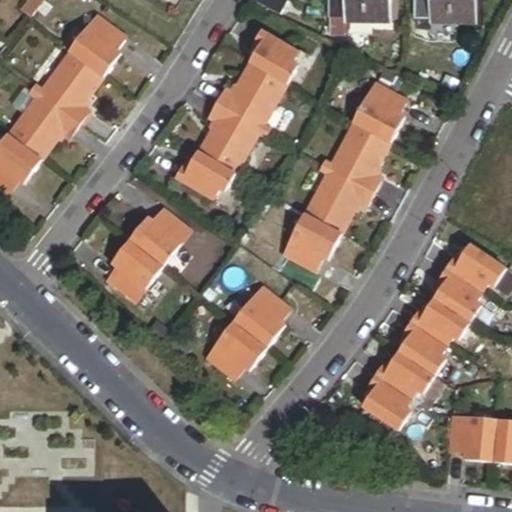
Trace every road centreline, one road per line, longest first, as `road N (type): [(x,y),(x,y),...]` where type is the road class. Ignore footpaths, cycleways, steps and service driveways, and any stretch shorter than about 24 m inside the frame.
road 1 (residential): [(230,482),(346,341),(408,249),(499,74)]
road 2 (residential): [(230,0),(188,73),(19,299)]
road 3 (residential): [(230,482),(161,437),(19,299)]
road 4 (residential): [(230,482),(373,511)]
